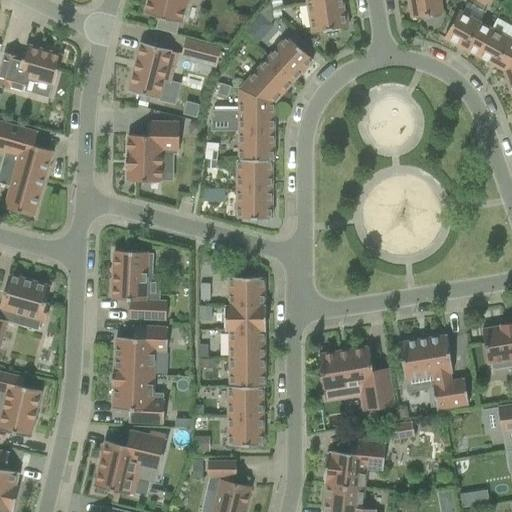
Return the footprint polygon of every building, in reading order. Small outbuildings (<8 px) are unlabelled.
[(147,0),(144,14),(158,18),(155,29),(176,34),(179,23),(180,24),(186,0),(147,0)] [(330,0),(307,4),(312,33),(347,27),(345,14),(343,14),(341,0),(330,0)] [(438,0),(408,0),(411,18),(441,13),(438,0)] [(262,14),(270,21),(273,17),(268,2),(259,11),(262,14)] [(491,29),(458,12),(444,38),(476,56),(491,29)] [(254,23),(243,35),(255,45),(260,39),(260,28),(254,23)] [(511,63),(511,41),(491,29),(476,56),(503,71),(511,63)] [(267,59),(292,82),(311,61),(312,60),(287,37),(286,38),(267,59)] [(184,41),(181,54),(205,61),(206,55),(216,58),(215,63),(216,64),(220,50),(184,41)] [(141,43),(128,92),(158,100),(163,81),(170,83),(171,79),(177,54),(170,52),(171,50),(141,43)] [(5,53),(0,70),(0,87),(10,90),(10,89),(23,93),(24,91),(48,98),(52,84),(54,85),(62,56),(25,45),(21,59),(18,59),(19,57),(5,53)] [(239,90),(273,103),(292,82),(267,59),(239,90)] [(511,95),(511,63),(503,71),(511,95)] [(230,85),(220,82),(217,92),(227,95),(230,85)] [(273,132),(273,103),(239,90),(239,108),(239,117),(210,117),(210,131),(239,132),(273,132)] [(149,99),(139,96),(137,104),(146,106),(149,99)] [(199,103),(186,100),(183,112),(196,115),(199,103)] [(37,133),(0,121),(0,150),(19,156),(4,208),(33,217),(52,151),(33,146),(37,133)] [(200,121),(189,121),(189,134),(200,134),(200,121)] [(127,181),(160,182),(161,154),(173,154),(177,154),(177,150),(179,150),(179,123),(147,122),(147,136),(127,135),(127,157),(125,157),(125,169),(127,169),(127,181)] [(239,132),(239,160),(271,161),(273,161),(273,132),(239,132)] [(218,142),(206,141),(204,157),(217,158),(218,142)] [(215,159),(205,159),(205,167),(215,167),(215,159)] [(237,189),(271,189),(271,161),(239,160),(237,160),(237,189)] [(224,187),(202,187),(202,199),(224,199),(224,187)] [(271,189),(237,189),(237,217),(237,219),(271,219),(271,217),(271,189)] [(182,201),(189,203),(191,196),(184,195),(182,201)] [(147,252),(114,251),(111,299),(129,300),(128,318),(166,320),(166,302),(159,302),(145,301),(146,274),(152,275),(153,254),(147,254),(147,252)] [(50,286),(8,274),(0,303),(0,309),(1,309),(0,311),(0,343),(6,321),(20,325),(22,316),(45,322),(50,304),(45,303),(50,286)] [(263,307),(263,306),(263,277),(229,277),(229,306),(230,307),(263,307)] [(209,282),(200,282),(200,299),(209,299),(209,282)] [(212,304),(198,305),(198,319),(212,319),(212,304)] [(263,330),(265,330),(265,306),(263,306),(263,307),(230,307),(229,306),(225,306),(225,331),(230,331),(230,330),(263,330)] [(500,327),(482,330),(487,364),(491,363),(491,368),(495,370),(504,368),(508,365),(508,360),(511,359),(511,322),(500,325),(500,327)] [(112,372),(112,373),(153,375),(154,351),(166,352),(167,328),(132,326),(132,338),(116,337),(114,373),(112,372)] [(230,330),(230,331),(230,359),(263,358),(263,330),(230,330)] [(398,343),(406,392),(433,388),(436,410),(468,405),(464,379),(451,381),(449,373),(452,373),(446,335),(398,343)] [(208,344),(199,344),(199,357),(207,357),(208,344)] [(386,368),(372,371),(368,348),(318,356),(323,391),(345,387),(347,397),(363,394),(366,411),(393,406),(386,368)] [(215,358),(200,358),(199,358),(200,367),(215,367),(215,358)] [(230,387),(262,387),(262,388),(263,388),(263,358),(230,359),(230,387)] [(41,391),(22,386),(24,378),(0,372),(0,442),(2,443),(5,431),(30,437),(41,391)] [(152,394),(153,375),(112,373),(111,385),(113,385),(112,409),(128,410),(128,422),(163,424),(164,400),(162,400),(162,394),(152,394)] [(262,416),(262,388),(262,387),(230,387),(229,387),(229,416),(262,416)] [(203,404),(193,404),(193,413),(203,413),(203,404)] [(511,405),(497,408),(501,432),(502,432),(505,452),(511,450),(511,405)] [(229,416),(229,445),(262,445),(262,416),(229,416)] [(192,418),(176,417),(175,426),(191,427),(192,418)] [(414,436),(412,422),(388,426),(390,440),(414,436)] [(150,432),(149,435),(129,431),(126,446),(105,441),(94,487),(128,495),(128,494),(133,495),(134,493),(137,479),(141,481),(145,466),(157,469),(159,470),(166,439),(165,439),(165,436),(150,432)] [(192,437),(192,452),(209,452),(209,437),(192,437)] [(325,483),(325,485),(364,489),(366,469),(382,471),(385,443),(351,440),(350,453),(329,451),(328,453),(326,453),(323,482),(325,483)] [(8,511),(9,511),(12,511),(18,486),(15,486),(18,473),(5,470),(9,453),(0,450),(0,511),(8,511)] [(202,458),(192,458),(192,475),(202,475),(202,458)] [(212,511),(244,511),(250,487),(233,482),(234,476),(236,476),(236,462),(207,462),(207,476),(209,477),(206,491),(217,494),(212,511)] [(362,508),(364,489),(325,485),(322,511),(375,511),(375,510),(362,508)]
